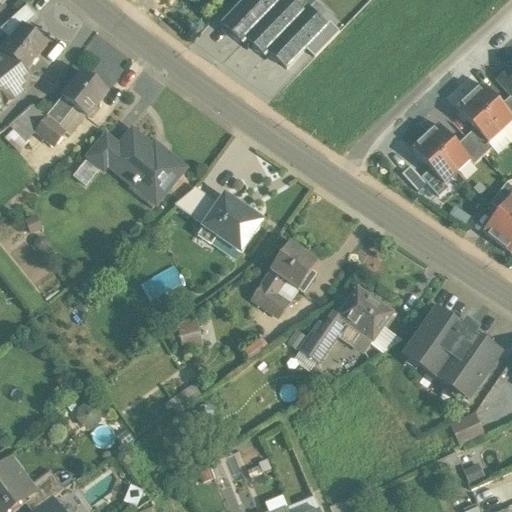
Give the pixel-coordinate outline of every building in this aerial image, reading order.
[(224,27),(243,44),(247,40),(281,3),(277,0),(248,0),(242,7),(224,27)] [(283,0),(281,3),(247,40),(265,57),(268,53),(302,16),(284,0),(283,0)] [(302,16),(268,53),(288,71),(306,51),(325,30),(324,29),(306,12),(302,16)] [(306,51),(314,59),(339,33),(329,24),(324,29),(325,30),(306,51)] [(47,45),(22,27),(2,54),(27,72),(47,45)] [(2,54),(0,55),(0,109),(19,95),(27,72),(2,54)] [(511,83),(511,82),(511,75),(508,72),(496,83),(509,98),(511,101),(511,83)] [(106,92),(81,73),(61,98),(74,108),(86,117),(106,92)] [(511,119),(500,106),(482,86),(469,98),(500,133),(511,121),(511,119)] [(61,98),(45,119),(57,129),(74,108),(61,98)] [(500,133),(469,98),(455,110),(474,130),(487,144),(488,143),(500,133)] [(511,101),(509,98),(500,106),(511,119),(511,101)] [(456,146),(437,126),(423,138),(455,173),(468,162),(469,161),(456,146)] [(487,144),(474,130),(464,138),(481,157),(492,148),(488,143),(487,144)] [(77,145),(58,131),(48,144),(67,159),(77,145)] [(162,159),(130,133),(117,148),(105,163),(106,164),(129,183),(128,185),(132,188),(133,186),(154,204),(182,170),(165,156),(162,159)] [(105,137),(87,158),(101,170),(106,164),(105,163),(117,148),(105,137)] [(455,173),(423,138),(410,150),(429,170),(442,185),(443,184),(455,173)] [(481,157),(464,138),(456,146),(469,161),(468,162),(471,166),(481,157)] [(442,185),(429,170),(419,178),(437,197),(447,188),(443,184),(442,185)] [(511,189),(506,184),(490,205),(498,212),(511,196),(511,197),(511,196),(511,189)] [(194,189),(192,192),(174,206),(203,227),(218,205),(194,189)] [(498,212),(480,234),(495,246),(511,224),(511,196),(511,197),(511,196),(498,212)] [(237,206),(224,197),(218,205),(203,227),(202,228),(240,254),(262,223),(248,214),(249,212),(238,204),(237,206)] [(511,224),(495,246),(508,257),(511,252),(511,224)] [(316,264),(288,244),(268,272),(269,273),(297,292),(302,296),(313,281),(307,277),(316,264)] [(150,291),(180,282),(176,267),(145,276),(150,291)] [(297,292),(269,273),(250,301),(278,319),(297,292)] [(391,316),(356,291),(338,318),(336,320),(361,337),(371,344),(391,316)] [(462,331),(436,313),(405,358),(467,401),(499,356),(473,338),(477,333),(466,325),(462,331)] [(332,314),(322,328),(317,325),(298,353),(316,366),(335,338),(347,347),(350,346),(353,349),(361,337),(336,320),(338,318),(332,314)] [(179,324),(180,345),(201,344),(200,323),(179,324)] [(371,344),(361,337),(353,349),(361,354),(365,353),(371,344)] [(260,338),(241,351),(248,361),(266,348),(260,338)] [(175,410),(202,395),(195,384),(169,399),(175,410)] [(473,416),(450,426),(460,448),(483,437),(473,416)] [(217,461),(209,466),(214,479),(223,475),(217,461)] [(8,483),(0,472),(0,511),(5,511),(21,501),(32,492),(28,487),(19,475),(8,483)] [(50,472),(28,487),(32,492),(21,501),(29,511),(33,511),(52,499),(63,491),(50,472)] [(410,474),(393,482),(397,492),(415,484),(410,474)] [(52,499),(33,511),(53,511),(54,511),(57,511),(60,510),(52,499)]
